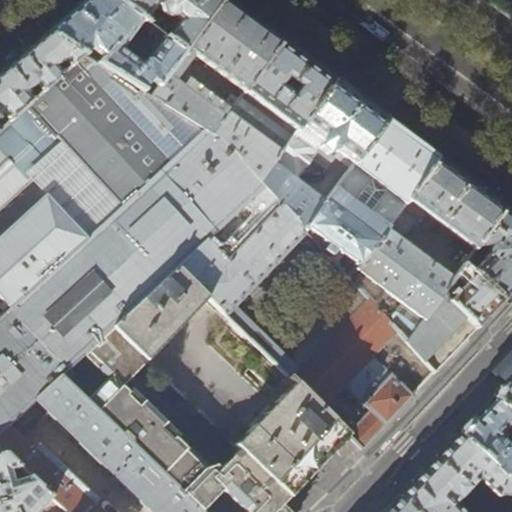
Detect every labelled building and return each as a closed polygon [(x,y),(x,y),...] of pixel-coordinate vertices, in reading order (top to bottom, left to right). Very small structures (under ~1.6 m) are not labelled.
[(121,50),(142,21),(113,0),(83,0),(46,32),(84,56),(150,97),(167,74),(184,52),(165,38),(160,35),(151,47),(155,50),(146,61),(143,62),(140,64),(121,50)] [(113,0),(142,21),(153,6),(176,23),(165,38),(184,52),(186,49),(222,0),(113,0)] [(256,24),(222,0),(186,49),(244,92),(281,43),(256,24)] [(511,0),(490,0),(492,1),(511,16),(511,0)] [(149,26),(160,34),(162,30),(152,22),(149,26)] [(42,94),(84,56),(46,32),(21,53),(0,70),(0,127),(2,130),(32,103),(27,97),(28,95),(27,92),(35,86),(42,94)] [(308,63),(281,43),(244,92),(239,101),(213,136),(222,142),(259,182),(333,82),(308,63)] [(84,56),(42,94),(32,103),(2,130),(0,131),(0,211),(22,191),(35,206),(8,230),(6,232),(0,237),(0,318),(204,131),(150,97),(84,56)] [(184,87),(167,74),(150,97),(204,131),(213,136),(239,101),(230,95),(225,103),(190,78),(184,87)] [(363,104),(333,82),(259,182),(264,188),(305,233),(348,280),(384,231),(388,225),(437,159),(412,141),(363,104)] [(222,142),(213,136),(204,131),(0,318),(0,432),(7,426),(35,400),(60,377),(83,356),(112,329),(176,270),(264,188),(259,182),(222,142)] [(472,185),(437,159),(388,225),(399,234),(405,233),(412,224),(419,229),(428,216),(474,250),(504,209),(472,185)] [(232,310),(305,233),(264,188),(176,270),(206,299),(286,376),(321,410),(342,388),(368,412),(346,435),(361,450),(397,413),(433,374),(406,343),(366,300),(298,372),(232,310)] [(511,214),(504,209),(474,250),(463,265),(503,302),(511,291),(511,214)] [(451,281),(384,231),(348,280),(366,300),(406,343),(441,295),(451,281)] [(470,335),(503,302),(463,265),(455,275),(465,284),(457,293),(453,289),(450,293),(453,296),(448,302),(441,295),(406,343),(433,374),(470,335)] [(206,299),(176,270),(112,329),(145,362),(206,299)] [(285,500),(237,453),(231,458),(234,462),(227,469),(224,466),(217,472),(213,468),(203,470),(200,470),(184,453),(185,452),(161,428),(164,424),(141,402),(136,407),(124,395),(127,393),(121,387),(145,362),(112,329),(83,356),(96,369),(98,367),(99,370),(102,372),(106,375),(108,375),(85,402),(197,511),(282,511),(279,509),(286,501),(285,500)] [(346,435),(321,410),(286,376),(281,381),(288,388),(232,447),(237,453),(285,500),(327,455),(345,436),(346,435)] [(60,377),(35,400),(148,511),(197,511),(85,402),(60,377)] [(511,378),(480,413),(458,435),(502,477),(511,476),(511,378)] [(7,426),(0,432),(0,448),(21,468),(26,473),(52,497),(66,511),(98,511),(93,507),(97,501),(40,447),(34,452),(7,426)] [(488,511),(495,495),(502,477),(458,435),(430,465),(397,499),(410,511),(456,511),(454,509),(451,511),(447,508),(475,480),(488,492),(476,506),(482,511),(488,511)] [(21,468),(0,448),(0,511),(37,511),(52,497),(26,473),(20,476),(21,481),(12,483),(8,472),(21,468)] [(511,511),(511,476),(502,477),(495,495),(511,496),(511,498),(511,511)] [(384,511),(410,511),(397,499),(384,511)]
